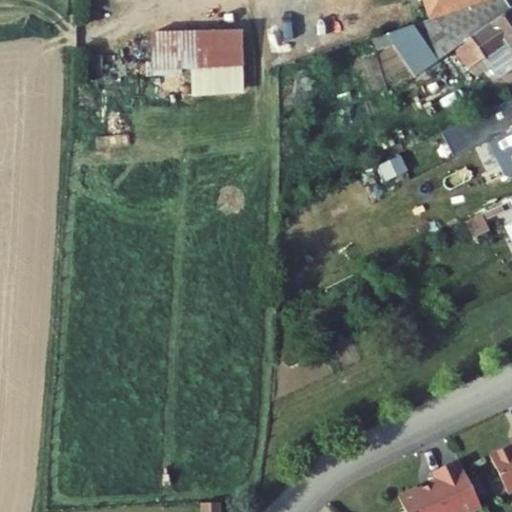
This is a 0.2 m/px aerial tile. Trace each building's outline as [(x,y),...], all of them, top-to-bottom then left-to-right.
[(505,0),(426,0),(436,28),(508,4),(505,0)] [(511,9),(508,4),(436,28),(431,29),(435,39),(448,34),(461,56),(458,58),(472,79),(485,70),(501,93),(511,84),(511,9)] [(169,50),(156,50),(157,84),(247,81),(246,48),(223,49),(169,50)] [(511,506),(511,458),(493,468),(511,507),(511,506)] [(485,511),(466,470),(438,484),(442,493),(428,499),(425,498),(406,507),(408,511),(485,511)]
